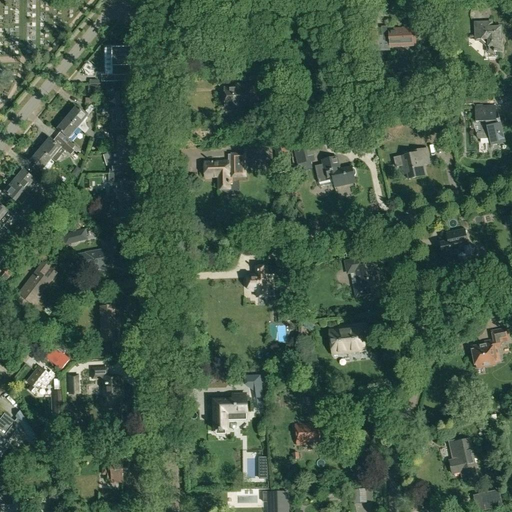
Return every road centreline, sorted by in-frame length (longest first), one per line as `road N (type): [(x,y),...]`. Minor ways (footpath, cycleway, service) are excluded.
road 1 (residential): [(394,511),(393,463),(423,347),(406,225),(412,216),(511,193)]
road 2 (residential): [(166,279),(159,35),(114,5)]
road 3 (residential): [(174,511),(166,279)]
road 4 (residential): [(166,279),(70,300),(0,385)]
road 5 (residential): [(0,141),(114,5)]
road 6 (track): [(273,0),(181,4),(147,21)]
